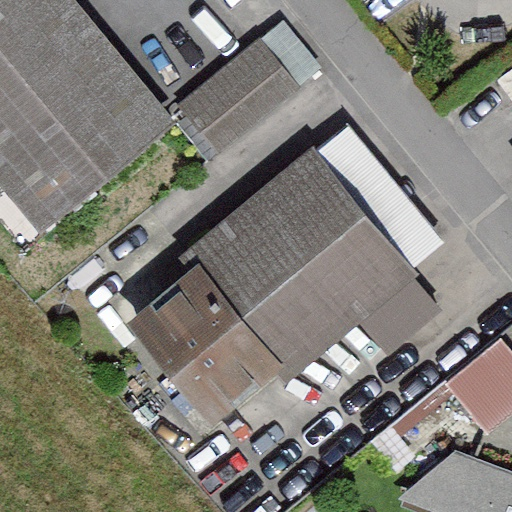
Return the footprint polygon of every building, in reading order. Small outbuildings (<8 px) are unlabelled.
[(56,0),(0,0),(0,198),(31,236),(163,129),(56,0)] [(247,54),(173,115),(208,158),(283,96),(247,54)] [(184,271),(113,331),(192,425),(266,364),(279,380),(403,277),(302,156),(176,261),(184,271)] [(511,378),(487,349),(435,393),(473,438),(511,405),(511,378)] [(511,511),(511,484),(446,461),(390,504),(412,511),(511,511)]
